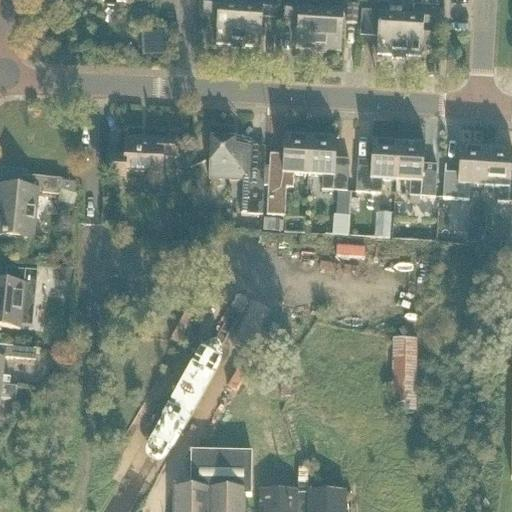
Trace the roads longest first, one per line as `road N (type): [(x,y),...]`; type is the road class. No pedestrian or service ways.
road 1 (unclassified): [(480,108),(0,81)]
road 2 (track): [(76,511),(94,345)]
